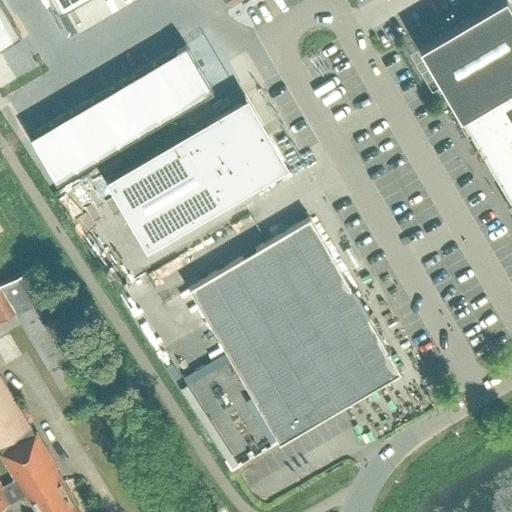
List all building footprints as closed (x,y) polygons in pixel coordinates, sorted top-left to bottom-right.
[(35,0),(0,0),(0,75),(60,39),(35,0)] [(511,6),(508,0),(491,0),(418,43),(459,112),(456,114),(466,132),(469,130),(509,198),(511,196),(511,6)] [(156,11),(126,30),(179,117),(227,89),(199,41),(183,50),(156,11)] [(125,29),(108,39),(160,129),(179,117),(125,29)] [(107,40),(87,52),(140,142),(159,131),(107,40)] [(87,52),(67,64),(121,153),(140,142),(87,52)] [(67,64),(48,75),(100,165),(121,153),(67,64)] [(48,75),(26,88),(81,177),(100,165),(48,75)] [(26,88),(0,103),(54,193),(81,177),(26,88)] [(245,96),(105,177),(146,247),(285,165),(245,96)] [(309,215),(188,285),(278,440),(399,370),(309,215)] [(33,264),(0,283),(0,318),(14,310),(47,364),(80,343),(33,264)] [(95,378),(103,366),(87,354),(78,366),(95,378)] [(31,429),(0,376),(0,448),(1,449),(0,449),(0,455),(13,478),(7,482),(15,495),(20,492),(24,499),(27,498),(35,511),(77,511),(78,511),(51,465),(54,463),(33,428),(31,429)] [(0,504),(15,495),(7,482),(2,484),(0,481),(0,504)]
